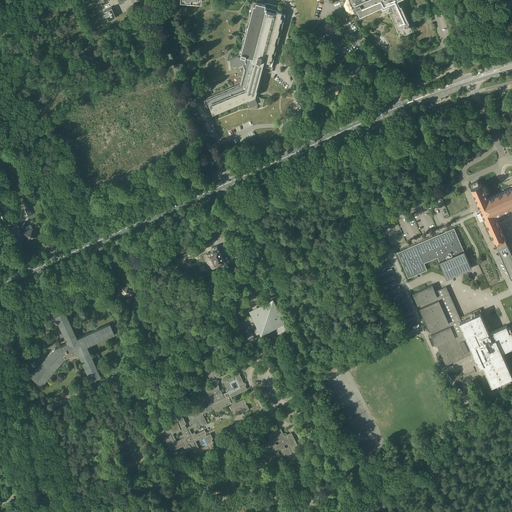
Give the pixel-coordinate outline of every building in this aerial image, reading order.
[(341,0),(339,1),(341,4),(345,2),(344,0),(345,0),(350,0),(353,5),(355,5),(355,6),(353,7),(353,8),(354,10),(355,12),(358,11),(360,16),(382,6),(383,8),(386,7),(389,6),(391,9),(389,10),(399,31),(400,30),(401,34),(405,32),(405,33),(407,32),(408,32),(410,31),(411,31),(413,29),(411,26),(411,25),(410,25),(408,23),(409,22),(401,5),(399,1),(398,0),(341,0)] [(241,84),(204,100),(208,107),(210,106),(212,111),(213,111),(215,114),(247,101),(247,102),(250,107),(257,104),(258,104),(255,98),(255,97),(256,97),(256,96),(257,92),(264,67),(264,66),(264,65),(266,66),(266,65),(269,66),(270,63),(273,64),(286,14),(282,13),(282,12),(279,11),(278,11),(279,7),(277,6),(266,3),(266,5),(264,4),(260,3),(259,3),(259,7),(256,6),(254,5),(241,53),(242,53),(241,55),(238,54),(230,58),(230,64),(239,66),(243,64),(244,65),(245,68),(245,69),(242,81),(241,84)] [(104,11),(108,20),(116,17),(111,8),(104,11)] [(473,187),(471,188),(480,208),(481,209),(479,210),(480,213),(477,214),(480,221),(485,219),(498,247),(511,277),(511,251),(504,234),(505,234),(505,233),(504,233),(497,215),(497,214),(511,207),(511,187),(488,199),(481,183),(479,184),(478,181),(471,183),(473,187)] [(383,212),(386,218),(434,198),(432,192),(383,212)] [(444,217),(448,215),(440,196),(436,198),(444,217)] [(432,206),(428,208),(437,228),(441,226),(432,206)] [(432,230),(436,228),(427,208),(423,210),(432,230)] [(7,210),(0,213),(0,214),(5,226),(13,223),(7,210)] [(417,212),(413,214),(422,235),(426,233),(417,212)] [(408,216),(416,237),(421,235),(412,214),(408,216)] [(401,219),(397,221),(406,241),(410,239),(401,219)] [(395,246),(384,221),(380,223),(391,248),(395,246)] [(396,221),(392,223),(401,243),(405,242),(396,221)] [(23,222),(20,223),(21,226),(27,240),(28,240),(29,240),(30,240),(31,239),(36,236),(39,235),(36,230),(34,231),(32,227),(32,228),(31,224),(25,227),(24,225),(23,222)] [(438,257),(447,278),(471,267),(470,266),(454,228),(443,233),(441,233),(397,252),(409,278),(427,270),(424,263),(438,257)] [(211,252),(207,254),(209,258),(209,260),(210,262),(211,263),(212,263),(213,267),(217,265),(218,266),(219,266),(219,267),(223,265),(222,263),(224,262),(219,249),(218,249),(217,245),(212,248),(213,250),(211,251),(211,252)] [(403,335),(420,326),(389,254),(363,265),(380,296),(383,298),(388,301),(403,335)] [(128,294),(132,293),(129,285),(125,287),(122,288),(125,296),(127,295),(128,296),(129,295),(128,294)] [(421,308),(419,308),(430,331),(431,331),(432,334),(431,334),(436,346),(437,346),(446,365),(473,353),(479,367),(483,365),(492,386),(511,376),(511,374),(502,352),(511,347),(511,332),(511,331),(511,330),(510,327),(508,328),(507,325),(489,333),(479,309),(470,313),(471,316),(462,321),(446,286),(435,291),(432,285),(413,294),(418,305),(419,305),(421,308)] [(254,329),(257,335),(275,327),(279,336),(289,332),(275,301),(268,304),(269,306),(267,307),(266,305),(253,311),(260,326),(254,329)] [(55,315),(67,343),(56,348),(33,373),(31,375),(41,384),(64,358),(65,358),(75,354),(78,352),(90,380),(100,376),(86,345),(113,333),(109,324),(77,339),(64,311),(55,315)] [(252,346),(263,341),(260,335),(255,338),(249,327),(244,330),(252,346)] [(206,371),(211,379),(215,377),(216,376),(217,376),(221,374),(217,366),(213,368),(213,369),(211,370),(211,369),(206,371)] [(172,424),(173,426),(170,427),(170,428),(166,431),(167,433),(166,434),(167,436),(164,437),(171,451),(182,446),(180,443),(181,442),(186,451),(196,446),(197,448),(193,450),(198,459),(214,452),(212,448),(215,447),(213,443),(214,442),(212,439),(213,438),(211,433),(207,435),(206,433),(207,433),(205,429),(196,434),(195,432),(192,433),(190,429),(195,426),(196,429),(201,426),(200,426),(202,425),(207,423),(203,414),(214,408),(216,411),(232,403),(233,404),(230,406),(232,410),(233,411),(233,412),(235,416),(241,413),(242,412),(243,412),(250,409),(247,404),(247,405),(246,403),(244,398),(235,403),(232,397),(247,389),(239,373),(235,375),(235,376),(234,376),(233,376),(223,381),(229,391),(223,394),(221,390),(219,387),(220,387),(218,383),(206,388),(213,403),(206,407),(205,405),(187,414),(189,418),(191,417),(192,419),(191,419),(193,424),(187,428),(185,424),(187,423),(182,415),(177,417),(180,422),(178,423),(177,422),(172,424)] [(299,461),(300,460),(297,453),(298,453),(295,446),(298,445),(292,432),(287,434),(287,433),(285,433),(284,433),(281,428),(268,434),(269,435),(268,436),(269,438),(264,441),(264,443),(258,446),(258,447),(255,449),(258,456),(262,454),(262,455),(270,451),(269,450),(270,449),(272,452),(279,448),(282,449),(286,456),(288,455),(289,457),(288,457),(291,464),(292,464),(294,468),(301,464),(299,461)] [(153,437),(155,436),(151,430),(146,432),(150,439),(153,437)] [(273,479),(280,476),(277,469),(269,472),(273,479)]
